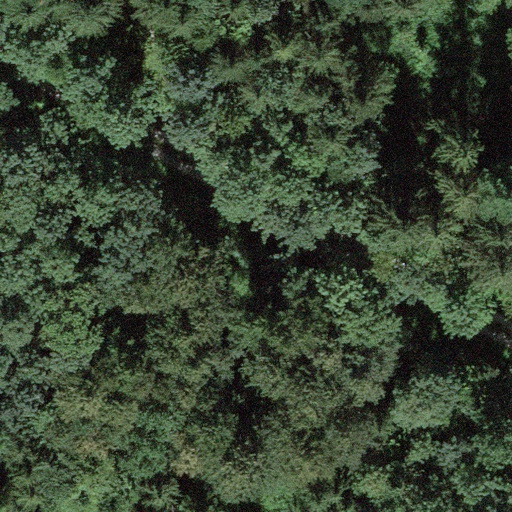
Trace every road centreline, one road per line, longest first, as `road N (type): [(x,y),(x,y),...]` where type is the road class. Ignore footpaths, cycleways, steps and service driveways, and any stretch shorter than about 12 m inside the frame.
road 1 (track): [(511,329),(0,50)]
road 2 (track): [(184,157),(148,56),(139,0)]
